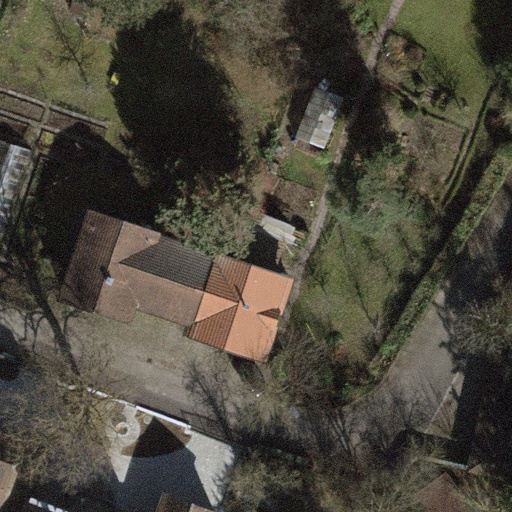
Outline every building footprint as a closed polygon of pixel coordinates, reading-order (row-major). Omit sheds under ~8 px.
[(0,151),(0,243),(32,154),(3,144),(0,151)] [(94,218),(67,298),(128,318),(132,305),(196,326),(193,335),(262,358),(288,281),(221,259),(227,243),(163,222),(157,239),(94,218)] [(511,399),(483,393),(467,465),(511,474),(511,399)] [(0,435),(0,511),(207,511),(168,497),(162,511),(73,511),(30,496),(45,453),(0,435)] [(470,511),(447,483),(412,510),(413,511),(470,511)]
